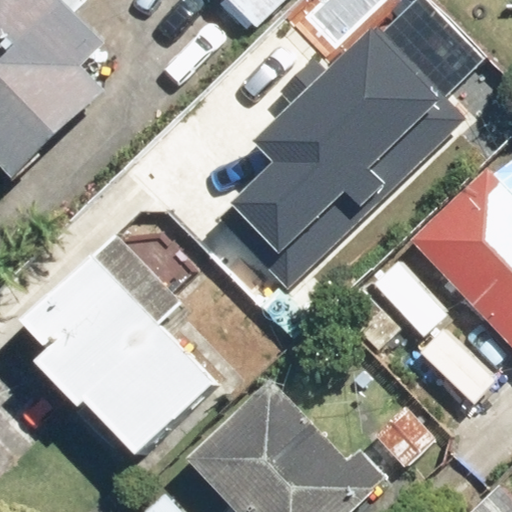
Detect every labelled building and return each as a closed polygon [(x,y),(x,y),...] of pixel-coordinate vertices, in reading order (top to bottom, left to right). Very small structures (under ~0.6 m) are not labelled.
[(82,0),(0,0),(0,154),(25,181),(124,89),(99,63),(122,42),(82,0)] [(234,0),(266,34),(302,0),(234,0)] [(297,154),(234,214),(300,282),(480,110),(456,86),(490,54),(437,0),(418,0),(278,134),(297,154)] [(277,132),(231,82),(148,159),(194,209),(277,132)] [(511,191),(492,172),(419,245),(511,336),(511,191)] [(473,308),(422,248),(375,288),(427,349),(408,365),(472,439),(511,404),(511,374),(462,317),(473,308)] [(116,267),(48,329),(164,453),(232,391),(116,267)] [(363,511),(386,491),(283,382),(192,468),(233,511),(363,511)] [(451,440),(412,403),(380,436),(419,473),(451,440)] [(186,511),(171,495),(152,511),(186,511)]
